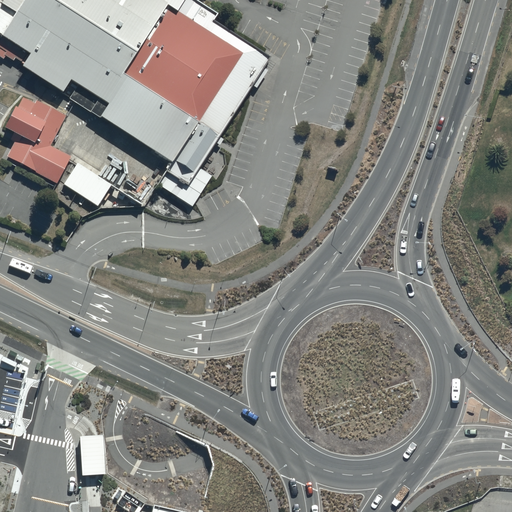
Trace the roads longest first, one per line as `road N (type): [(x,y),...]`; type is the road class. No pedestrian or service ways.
road 1 (trunk): [(311,296),(395,162),(446,0)]
road 2 (trunk): [(486,0),(409,236),(421,309)]
road 3 (tertiary): [(284,441),(0,298)]
road 4 (tertiary): [(0,262),(171,334),(231,333),(286,315)]
road 5 (trunk): [(284,441),(261,384),(263,359),(286,315)]
road 6 (trunk): [(410,459),(349,474),(292,449)]
